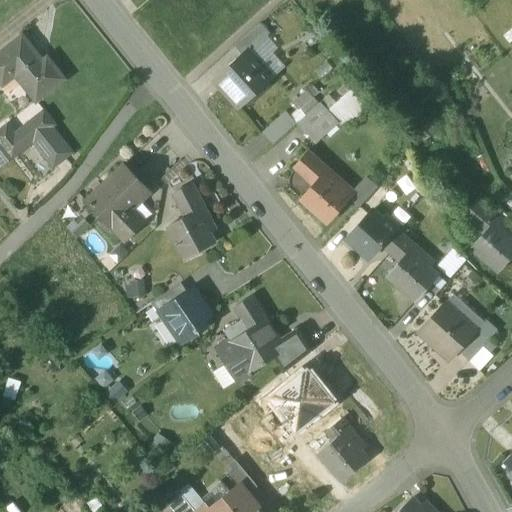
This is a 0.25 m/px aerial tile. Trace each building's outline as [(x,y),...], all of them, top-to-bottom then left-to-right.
[(234,47),(243,56),(248,51),(249,53),(269,35),(259,24),(234,47)] [(0,83),(13,74),(35,102),(63,80),(46,59),(42,63),(22,37),(0,53),(0,83)] [(226,94),(240,109),(273,79),(249,53),(248,51),(243,56),(214,82),(226,94)] [(330,108),(343,123),(366,103),(352,88),(330,108)] [(11,160),(33,143),(52,128),(55,126),(44,111),(10,137),(3,128),(0,130),(0,146),(10,159),(11,160)] [(306,116),(285,135),(303,154),(324,135),(306,116)] [(267,151),(285,135),(278,126),(259,143),(267,151)] [(72,154),(52,128),(33,143),(53,169),(72,154)] [(10,159),(0,146),(0,155),(6,163),(10,159)] [(301,200),(328,224),(350,200),(332,184),(336,180),(307,154),(294,168),(306,180),(310,176),(317,183),(314,186),(301,200)] [(112,229),(124,242),(142,225),(129,212),(150,192),(123,165),(85,202),(111,229),(112,229)] [(306,180),(314,186),(317,183),(310,176),(306,180)] [(174,194),(179,203),(194,195),(189,186),(174,194)] [(167,227),(184,259),(213,244),(202,224),(208,221),(194,195),(179,203),(182,209),(185,207),(190,216),(186,217),(167,227)] [(471,247),(499,273),(511,258),(511,240),(503,232),(507,228),(477,201),(463,216),(475,227),(479,222),(487,229),(483,234),(471,247)] [(346,240),(368,260),(382,244),(394,230),(397,227),(386,217),(383,220),(372,210),(346,240)] [(479,222),(475,227),(483,234),(487,229),(479,222)] [(382,244),(389,250),(401,236),(394,230),(382,244)] [(387,276),(415,301),(436,276),(420,262),(424,257),(401,236),(389,250),(394,255),(397,251),(404,258),(401,261),(387,276)] [(397,251),(394,255),(401,261),(404,258),(397,251)] [(150,304),(161,319),(166,316),(162,310),(187,293),(180,283),(150,304)] [(166,316),(183,342),(205,327),(202,323),(207,311),(192,290),(187,293),(162,310),(166,316)] [(227,367),(236,382),(239,380),(240,380),(273,359),(280,354),(274,344),(279,341),(251,297),(235,307),(243,320),(225,332),(230,341),(219,348),(230,365),(227,367)] [(419,332),(449,360),(457,351),(475,332),(474,331),(445,304),(419,332)] [(166,316),(161,319),(178,345),(183,342),(166,316)] [(457,351),(469,362),(490,340),(477,328),(474,331),(475,332),(457,351)] [(273,359),(283,373),(311,351),(297,329),(279,341),(274,344),(280,354),(273,359)] [(315,348),(311,351),(321,364),(309,373),(316,382),(332,370),(315,348)] [(307,370),(309,373),(321,364),(311,351),(283,373),(291,383),(307,370)] [(332,402),(316,382),(309,373),(307,370),(291,383),(270,398),(295,430),(332,402)] [(332,430),(335,433),(345,425),(338,416),(323,428),(328,433),(332,430)] [(258,442),(269,435),(256,417),(246,424),(258,442)] [(357,439),(345,425),(335,433),(338,437),(334,440),(318,454),(342,481),(367,460),(353,443),(357,439)] [(328,433),(334,440),(338,437),(335,433),(332,430),(328,433)] [(240,485),(248,495),(257,487),(235,460),(224,469),(238,486),(240,485)] [(205,502),(210,509),(223,499),(211,484),(199,495),(205,502)] [(238,486),(223,499),(210,509),(209,510),(209,511),(261,511),(248,495),(240,485),(238,486)] [(172,511),(194,511),(177,491),(164,501),(172,511)] [(433,511),(432,510),(429,511),(424,511),(412,499),(398,511),(433,511)] [(205,502),(194,511),(209,511),(209,510),(210,509),(205,502)]
